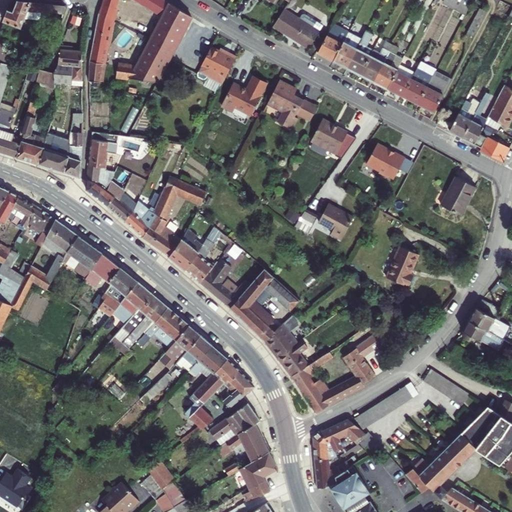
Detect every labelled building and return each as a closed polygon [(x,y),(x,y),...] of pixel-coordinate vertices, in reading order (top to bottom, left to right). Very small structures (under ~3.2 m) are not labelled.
[(172,0),(135,0),(165,13),(137,67),(114,64),(107,63),(105,76),(158,82),(167,65),(194,14),(174,0),(172,0)] [(453,0),(453,1),(468,9),(473,0),(453,0)] [(320,24),(285,1),(274,19),(309,42),(320,24)] [(56,4),(22,2),(17,14),(11,11),(6,22),(23,30),(28,19),(44,20),(44,13),(56,13),(56,4)] [(117,6),(105,2),(103,10),(101,10),(92,58),(92,80),(102,80),(104,63),(105,63),(106,55),(114,17),(117,6)] [(69,5),(56,4),(56,13),(66,14),(69,5)] [(468,28),(475,31),(488,7),(482,4),(468,28)] [(318,47),(333,56),(343,38),(344,36),(349,26),(335,18),(326,32),(318,47)] [(333,56),(346,62),(363,32),(350,25),(349,26),(344,36),(343,38),(333,56)] [(346,62),(360,69),(370,50),(374,43),(367,39),(372,29),(366,26),(363,32),(346,62)] [(373,76),(388,84),(397,66),(398,65),(391,61),(397,50),(400,44),(392,40),(390,45),(373,76)] [(360,69),(373,76),(390,45),(384,43),(377,54),(370,50),(360,69)] [(234,54),(216,45),(206,64),(202,72),(203,75),(208,78),(211,77),(212,75),(227,83),(231,77),(242,56),(235,52),(234,54)] [(73,46),(63,46),(62,50),(61,66),(75,67),(85,67),(84,50),(73,50),(73,46)] [(391,61),(398,65),(404,54),(397,50),(391,61)] [(15,58),(0,51),(0,62),(12,65),(15,58)] [(114,64),(115,57),(106,55),(105,63),(107,63),(114,64)] [(403,92),(419,101),(436,68),(438,66),(422,57),(413,74),(403,92)] [(15,66),(12,65),(0,62),(0,108),(2,109),(15,66)] [(75,67),(61,66),(56,74),(57,83),(63,83),(85,85),(85,80),(75,79),(75,67)] [(388,84),(403,92),(413,74),(397,66),(388,84)] [(85,80),(85,67),(75,67),(75,79),(85,80)] [(419,101),(434,109),(452,76),(436,68),(419,101)] [(37,86),(49,88),(57,88),(57,83),(56,74),(48,75),(43,73),(41,73),(37,86)] [(272,82),(258,75),(252,88),(239,82),(227,105),(237,110),(240,105),(255,113),(272,82)] [(302,88),(285,79),(273,102),(289,109),(283,120),(298,127),(304,116),(300,115),(302,111),(316,119),(323,105),(299,93),(302,88)] [(463,134),(475,141),(481,129),(486,120),(488,116),(481,112),(489,97),(485,95),(480,104),(463,134)] [(451,128),(463,134),(480,104),(472,99),(470,103),(465,100),(451,128)] [(511,124),(511,99),(510,100),(506,109),(495,103),(490,114),(488,116),(486,120),(503,128),(506,122),(511,124)] [(63,134),(70,112),(59,108),(51,130),(63,134)] [(5,113),(1,123),(12,127),(15,116),(5,113)] [(26,134),(25,139),(18,158),(40,165),(45,148),(33,144),(35,137),(32,136),(38,119),(27,115),(22,133),(26,134)] [(353,130),(327,117),(316,139),(341,152),(340,154),(346,157),(361,136),(352,131),(353,130)] [(0,122),(0,152),(18,158),(25,139),(9,134),(12,127),(1,123),(0,122)] [(475,141),(481,144),(487,133),(481,129),(475,141)] [(491,129),(483,145),(501,155),(509,152),(511,148),(511,144),(493,133),(494,131),(491,129)] [(73,158),(71,157),(66,173),(82,178),(84,131),(75,130),(74,146),(73,146),(73,158)] [(116,135),(95,132),(94,141),(93,140),(90,165),(102,166),(107,167),(109,151),(118,152),(119,148),(123,148),(123,144),(115,143),(116,135)] [(46,146),(45,148),(40,165),(66,173),(71,157),(70,157),(65,155),(65,151),(50,145),(52,139),(49,138),(47,142),(46,146)] [(381,139),(370,160),(383,168),(384,170),(389,173),(392,173),(397,175),(409,154),(398,148),(397,150),(392,147),(392,145),(381,139)] [(482,146),(505,159),(509,152),(501,155),(483,145),(482,146)] [(102,171),(102,166),(90,165),(89,180),(100,183),(101,179),(110,180),(111,172),(102,171)] [(187,183),(191,175),(177,169),(173,176),(187,183)] [(173,176),(158,211),(157,213),(160,216),(145,236),(166,251),(173,240),(168,236),(170,232),(163,228),(172,216),(169,214),(178,194),(202,204),(207,191),(187,183),(173,176)] [(479,186),(460,176),(445,204),(464,215),(479,186)] [(105,187),(110,180),(101,179),(100,183),(89,180),(88,190),(110,206),(117,196),(105,187)] [(131,181),(126,192),(124,198),(127,199),(130,194),(132,194),(137,184),(131,181)] [(0,210),(11,192),(0,186),(0,210)] [(255,196),(243,187),(222,214),(235,223),(255,196)] [(123,189),(117,196),(122,200),(124,198),(126,192),(123,189)] [(21,198),(11,192),(0,210),(0,221),(6,225),(13,213),(17,215),(19,211),(15,209),(21,198)] [(136,211),(122,200),(117,196),(110,206),(127,221),(136,211)] [(39,208),(21,198),(15,209),(19,211),(25,215),(20,224),(24,227),(23,229),(25,230),(26,228),(27,228),(30,223),(39,208)] [(348,209),(334,200),(332,203),(346,212),(348,209)] [(344,237),(358,216),(348,209),(346,212),(332,203),(322,218),(336,227),(334,230),(344,237)] [(310,231),(323,211),(314,205),(300,225),(310,231)] [(292,207),(286,215),(295,221),(301,213),(292,207)] [(57,220),(39,208),(30,223),(43,232),(39,241),(44,245),(57,220)] [(147,220),(136,211),(127,221),(145,236),(160,216),(157,213),(158,211),(155,208),(147,220)] [(81,236),(57,220),(44,245),(59,255),(49,274),(33,265),(29,273),(27,277),(33,281),(47,290),(47,289),(57,272),(70,250),(81,236)] [(191,228),(190,229),(188,232),(180,245),(173,256),(172,257),(187,270),(188,269),(201,252),(200,250),(205,242),(197,237),(192,245),(190,243),(198,233),(191,228)] [(104,253),(81,236),(70,250),(57,272),(62,276),(74,256),(93,270),(104,253)] [(210,236),(205,242),(200,250),(201,252),(188,269),(203,282),(216,266),(206,258),(217,241),(210,236)] [(180,245),(173,240),(166,251),(173,256),(180,245)] [(237,258),(243,248),(234,242),(228,252),(237,258)] [(13,250),(2,244),(0,247),(0,260),(4,263),(5,264),(13,250)] [(421,252),(402,244),(389,275),(411,285),(417,273),(413,271),(421,252)] [(105,254),(104,253),(93,270),(87,279),(97,285),(105,275),(112,281),(122,268),(105,254)] [(220,262),(216,266),(203,282),(228,303),(237,294),(236,293),(240,289),(229,279),(225,283),(223,282),(235,267),(234,266),(225,258),(221,263),(220,262)] [(12,268),(5,264),(4,263),(0,270),(0,279),(5,282),(12,268)] [(23,275),(12,268),(5,282),(0,291),(0,300),(12,306),(27,277),(23,275)] [(139,282),(122,268),(112,281),(114,282),(105,295),(108,297),(100,307),(90,320),(101,329),(115,312),(122,303),(113,295),(119,287),(128,295),(139,282)] [(300,298),(266,269),(253,284),(241,298),(233,308),(248,321),(261,335),(270,325),(276,318),(256,301),(266,288),(292,310),(302,300),(300,298)] [(33,281),(27,277),(12,306),(13,307),(19,310),(33,281)] [(236,293),(237,294),(228,303),(233,308),(241,298),(253,284),(247,280),(240,289),(236,293)] [(153,293),(139,282),(128,295),(122,303),(115,312),(127,323),(134,316),(153,293)] [(90,300),(100,307),(108,297),(105,295),(93,286),(88,294),(92,296),(90,300)] [(169,306),(153,293),(134,316),(141,322),(131,333),(137,338),(155,319),(156,320),(169,306)] [(501,308),(486,299),(484,301),(474,319),(489,328),(505,337),(509,330),(494,322),(501,308)] [(12,306),(0,300),(0,333),(13,307),(12,306)] [(310,308),(306,304),(296,313),(300,317),(310,308)] [(192,325),(169,306),(156,320),(146,331),(151,336),(162,325),(178,339),(192,325)] [(486,333),(489,328),(474,319),(467,332),(490,344),(494,339),(486,333)] [(293,333),(284,323),(276,330),(278,331),(267,340),(280,356),(297,344),(290,335),(293,333)] [(203,335),(192,325),(178,339),(175,343),(167,351),(161,358),(169,365),(174,360),(171,358),(184,344),(190,349),(203,335)] [(276,330),(270,325),(261,335),(267,340),(278,331),(276,330)] [(215,344),(203,335),(190,349),(173,368),(168,373),(173,377),(187,362),(193,367),(201,359),(215,344)] [(304,338),(297,344),(280,356),(294,375),(310,363),(311,362),(302,351),(310,346),(304,338)] [(164,348),(167,351),(175,343),(171,339),(164,348)] [(110,351),(114,346),(110,343),(106,347),(110,351)] [(223,351),(215,344),(201,359),(193,367),(198,373),(203,368),(211,376),(214,372),(209,367),(223,351)] [(455,352),(469,360),(474,353),(460,345),(455,352)] [(330,389),(329,387),(322,392),(329,404),(375,376),(357,346),(345,353),(357,373),(330,389)] [(331,349),(311,362),(310,363),(314,368),(335,354),(331,349)] [(230,357),(223,351),(209,367),(214,372),(215,373),(217,371),(230,357)] [(254,382),(230,357),(217,371),(226,381),(225,382),(229,386),(234,392),(227,397),(233,404),(244,395),(254,387),(254,382)] [(320,378),(314,368),(310,363),(294,375),(298,381),(309,373),(314,381),(320,378)] [(469,391),(430,367),(423,379),(461,403),(469,391)] [(202,405),(209,399),(225,382),(226,381),(217,371),(215,373),(214,372),(211,376),(190,397),(196,402),(190,409),(186,412),(201,428),(214,418),(202,405)] [(322,376),(320,378),(314,381),(309,373),(298,381),(318,412),(329,404),(322,392),(329,387),(322,376)] [(419,392),(412,381),(356,415),(363,427),(419,392)] [(511,398),(506,396),(499,410),(511,419),(511,398)] [(261,420),(249,402),(211,429),(221,443),(217,446),(219,449),(225,445),(257,423),(261,420)] [(511,419),(499,410),(489,404),(430,462),(424,456),(415,466),(408,473),(423,491),(431,485),(435,489),(442,496),(444,498),(466,511),(497,511),(453,486),(449,490),(442,483),(441,482),(478,446),(511,468),(511,419)] [(368,434),(349,417),(325,429),(332,442),(347,434),(349,437),(352,436),(355,439),(351,441),(354,447),(360,444),(357,441),(369,435),(368,434)] [(270,450),(257,423),(225,445),(227,449),(230,447),(231,450),(244,442),(248,450),(239,456),(241,459),(245,457),(246,458),(251,455),(253,460),(270,450)] [(180,438),(183,442),(199,430),(196,426),(186,434),(180,438)] [(322,431),(321,429),(314,435),(315,459),(329,458),(328,438),(322,431)] [(371,432),(368,434),(369,435),(357,441),(360,444),(371,453),(384,445),(371,432)] [(279,469),(270,450),(253,460),(239,469),(246,480),(250,477),(253,482),(265,475),(279,469)] [(330,470),(329,458),(315,459),(317,486),(319,486),(331,486),(337,482),(337,474),(354,464),(361,460),(357,453),(330,470)] [(174,481),(161,460),(149,469),(155,479),(162,489),(174,481)] [(239,469),(235,463),(217,474),(220,480),(239,469)] [(335,491),(345,507),(367,494),(371,491),(354,464),(337,474),(337,482),(331,486),(335,491)] [(32,489),(7,473),(0,483),(0,496),(20,509),(32,489)] [(265,475),(253,482),(254,485),(266,479),(265,475)] [(162,489),(155,479),(144,487),(154,500),(163,492),(162,489)] [(272,490),(266,479),(254,485),(255,486),(250,488),(248,490),(249,492),(244,495),(248,502),(272,490)] [(129,511),(140,504),(124,484),(119,487),(116,487),(112,490),(111,494),(106,497),(105,503),(107,505),(102,509),(101,511),(127,511),(129,511)] [(166,497),(163,492),(154,500),(157,504),(166,497)] [(345,507),(347,511),(349,511),(371,499),(367,494),(345,507)] [(190,511),(191,511),(197,509),(190,498),(184,502),(190,511)] [(378,511),(371,499),(349,511),(378,511)] [(190,511),(184,502),(176,507),(178,511),(190,511)] [(273,511),(268,502),(252,511),(273,511)]
